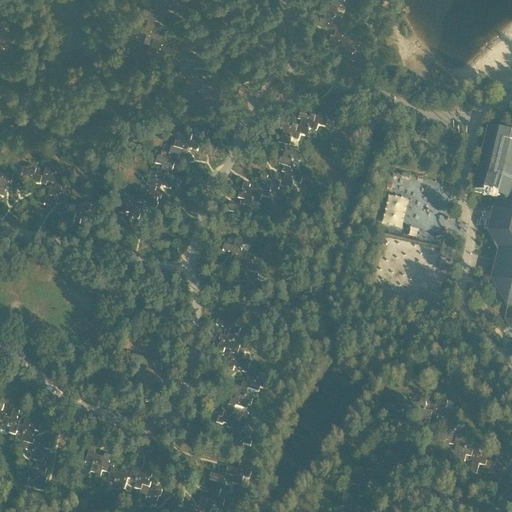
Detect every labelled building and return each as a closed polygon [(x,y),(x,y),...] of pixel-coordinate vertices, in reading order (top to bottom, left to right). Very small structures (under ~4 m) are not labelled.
[(142,24),(140,30),(146,32),(143,41),(157,45),(154,54),(163,56),(164,51),(173,53),(172,57),(181,59),(177,73),(187,75),(185,81),(191,83),(191,85),(198,87),(196,95),(202,96),(201,99),(208,101),(209,94),(217,96),(219,88),(214,87),(214,84),(207,82),(208,79),(201,77),(201,75),(196,74),(198,69),(193,68),(195,59),(193,58),(194,55),(187,53),(190,42),(183,40),(181,49),(175,48),(175,47),(165,44),(167,36),(164,36),(165,33),(155,31),(157,23),(153,22),(154,17),(162,19),(163,15),(165,16),(167,6),(175,8),(176,4),(185,7),(185,4),(196,6),(197,0),(155,0),(153,8),(144,6),(142,14),(147,16),(145,25),(142,24)] [(330,0),(330,4),(324,2),(323,9),(325,10),(323,16),(320,15),(318,22),(324,24),(325,22),(329,23),(328,26),(333,28),(333,27),(335,27),(333,34),(330,33),(328,39),(335,41),(335,40),(338,41),(338,42),(345,44),(343,54),(345,55),(344,61),(346,61),(345,66),(353,68),(355,60),(360,61),(362,50),(355,48),(356,41),(350,39),(352,32),(343,30),(345,22),(340,21),(342,15),(335,13),(337,5),(348,7),(349,3),(348,2),(348,1),(353,2),(353,0),(330,0)] [(0,67),(3,68),(5,62),(2,61),(4,52),(12,54),(14,46),(4,43),(8,29),(0,27),(0,22),(0,20),(0,67)] [(228,209),(227,215),(236,217),(235,224),(243,225),(245,216),(250,217),(252,204),(260,206),(261,199),(268,201),(269,194),(278,196),(279,190),(292,192),(294,186),(300,188),(302,180),(299,179),(300,174),(289,171),(292,163),(300,166),(302,159),(298,158),(299,153),(289,150),(291,142),(299,144),(300,138),(307,140),(309,132),(318,135),(319,129),(325,131),(327,123),(335,125),(336,120),(339,120),(341,115),(334,113),(336,105),(327,103),(326,107),(324,106),(322,113),(319,112),(318,119),(310,118),(309,121),(306,120),(306,118),(299,116),(298,123),(301,123),(299,131),(298,130),(298,129),(292,128),(292,130),(288,129),(288,127),(282,126),(280,133),(283,133),(282,139),(279,139),(277,146),(281,147),(280,154),(283,155),(282,161),(279,161),(278,168),(282,168),(281,176),(284,176),(283,185),(267,183),(267,178),(260,177),(259,184),(261,184),(261,188),(257,187),(255,194),(249,193),(250,188),(243,187),(242,194),(242,197),(239,196),(238,202),(240,203),(239,210),(228,209)] [(439,129),(420,125),(410,158),(454,169),(458,148),(437,142),(439,129)] [(511,131),(500,128),(499,133),(487,131),(483,147),(477,172),(475,179),(472,193),(492,203),(493,204),(487,232),(486,236),(496,252),(494,260),(493,267),(492,276),(490,282),(503,304),(507,310),(504,321),(510,332),(511,332),(511,131)] [(123,204),(119,216),(126,218),(126,216),(133,218),(132,222),(138,224),(140,217),(139,216),(140,212),(142,213),(144,206),(151,208),(150,211),(156,213),(158,207),(156,206),(157,203),(160,203),(162,198),(158,197),(160,189),(172,192),(173,186),(163,183),(165,178),(167,178),(169,173),(171,174),(173,167),(177,168),(180,158),(185,160),(187,152),(198,155),(198,153),(202,154),(204,147),(214,150),(216,143),(207,141),(209,134),(200,131),(197,141),(183,137),(181,146),(175,144),(173,151),(171,150),(169,157),(161,155),(160,160),(157,159),(154,167),(162,169),(160,175),(157,174),(154,184),(148,182),(147,188),(150,189),(148,196),(140,194),(138,201),(132,199),(130,206),(123,204)] [(0,200),(2,201),(4,191),(12,193),(13,190),(16,190),(16,188),(31,192),(32,187),(38,188),(38,187),(45,189),(45,186),(52,188),(52,189),(54,190),(53,193),(48,192),(46,202),(44,201),(42,210),(48,211),(50,207),(56,209),(56,210),(55,210),(53,215),(56,216),(55,220),(54,219),(52,226),(58,228),(59,224),(66,226),(65,229),(77,231),(79,224),(95,228),(98,218),(90,216),(92,208),(84,206),(84,209),(79,208),(76,219),(68,217),(70,209),(64,208),(66,201),(58,199),(60,191),(59,191),(62,179),(54,177),(56,170),(49,168),(48,171),(44,170),(41,181),(33,178),(35,171),(27,169),(26,172),(21,171),(19,178),(11,176),(11,178),(5,176),(3,182),(0,181),(0,200)] [(224,247),(222,253),(232,256),(230,263),(234,264),(233,266),(243,270),(241,277),(245,278),(244,281),(246,281),(244,290),(246,291),(245,296),(247,297),(246,302),(253,304),(256,296),(263,298),(265,293),(262,292),(264,286),(256,284),(258,277),(255,276),(257,270),(252,268),(254,259),(241,255),(243,246),(235,243),(233,250),(224,247)] [(217,321),(215,328),(225,331),(224,339),(220,338),(218,342),(221,343),(220,347),(219,347),(217,353),(223,355),(224,352),(231,353),(231,356),(230,356),(228,360),(231,361),(230,365),(228,364),(227,371),(233,373),(234,369),(241,371),(240,374),(246,375),(246,377),(248,378),(246,385),(242,384),(241,390),(235,389),(234,395),(235,396),(234,402),(230,401),(229,407),(223,406),(222,412),(223,413),(222,420),(218,419),(217,426),(223,427),(223,426),(227,427),(226,430),(231,431),(233,431),(231,440),(233,440),(231,451),(241,453),(243,446),(250,448),(252,437),(243,435),(245,427),(239,425),(241,419),(233,417),(235,408),(251,412),(254,402),(246,400),(248,391),(258,394),(259,390),(263,391),(264,384),(258,382),(260,374),(248,371),(250,363),(243,362),(245,354),(238,353),(240,346),(233,344),(235,337),(240,338),(241,333),(234,331),(237,320),(228,317),(226,324),(217,321)] [(178,318),(157,319),(157,333),(179,332),(178,318)] [(132,358),(130,368),(139,370),(131,400),(159,408),(167,377),(160,376),(163,366),(132,358)] [(110,372),(103,393),(116,397),(123,377),(110,372)] [(385,404),(383,411),(387,413),(386,416),(393,418),(392,421),(414,427),(415,422),(428,425),(430,420),(436,422),(437,418),(444,420),(443,422),(445,423),(443,429),(445,429),(444,436),(440,435),(439,442),(445,444),(445,442),(449,443),(448,446),(454,447),(454,446),(456,447),(454,453),(450,452),(449,459),(455,461),(455,460),(459,461),(459,464),(464,465),(464,462),(472,464),(470,474),(476,475),(478,466),(483,467),(482,470),(488,471),(487,474),(494,476),(494,479),(501,481),(501,483),(503,484),(502,487),(509,489),(507,499),(509,500),(508,504),(511,505),(511,475),(510,475),(511,473),(504,471),(506,463),(495,461),(494,465),(486,463),(487,460),(478,457),(478,456),(477,455),(478,451),(473,449),(472,452),(465,451),(467,443),(461,441),(462,435),(454,433),(457,425),(450,423),(453,412),(445,410),(447,402),(441,401),(440,404),(435,403),(432,414),(424,411),(426,404),(419,402),(418,405),(414,404),(411,415),(403,413),(405,405),(399,404),(400,401),(394,399),(392,406),(385,404)] [(0,423),(2,424),(2,427),(11,430),(9,436),(16,437),(16,435),(23,437),(21,444),(27,446),(26,452),(33,454),(31,462),(37,464),(35,472),(28,470),(26,475),(29,475),(28,482),(35,484),(33,491),(45,494),(47,487),(45,487),(47,479),(45,478),(46,471),(44,471),(45,466),(42,466),(44,459),(42,458),(44,452),(48,453),(50,446),(43,444),(43,445),(39,444),(40,442),(35,440),(35,441),(32,441),(34,434),(38,435),(40,428),(34,426),(33,427),(29,426),(30,423),(25,422),(24,426),(16,424),(19,413),(12,411),(10,421),(6,420),(6,417),(0,415),(1,412),(0,411),(0,423)] [(354,511),(355,508),(365,511),(367,504),(358,502),(359,498),(362,498),(362,495),(365,496),(367,488),(370,488),(372,481),(375,482),(376,478),(379,479),(381,472),(391,474),(391,473),(396,474),(398,466),(408,469),(409,462),(400,460),(402,453),(393,451),(391,460),(377,456),(374,466),(369,464),(367,470),(365,470),(363,477),(355,475),(354,481),(351,480),(349,485),(356,487),(355,494),(351,494),(348,503),(342,501),(341,508),(343,509),(342,511),(354,511)] [(88,453),(85,466),(92,467),(90,475),(96,476),(95,480),(100,481),(102,474),(109,476),(107,483),(115,485),(113,493),(119,494),(120,491),(125,492),(127,482),(136,484),(134,492),(140,493),(138,500),(146,502),(144,510),(145,510),(144,511),(211,511),(212,509),(221,511),(224,502),(218,501),(220,492),(224,493),(226,484),(241,488),(243,479),(249,481),(251,474),(237,471),(237,473),(224,470),(221,479),(210,476),(208,482),(217,485),(216,490),(214,490),(212,500),(208,499),(207,503),(201,501),(198,511),(195,510),(190,509),(189,511),(187,511),(186,511),(179,511),(176,511),(152,511),(150,511),(151,509),(155,509),(158,499),(161,499),(163,492),(156,491),(155,494),(148,493),(148,490),(149,491),(151,486),(148,485),(149,481),(151,482),(153,475),(146,473),(145,476),(138,475),(139,472),(132,470),(131,475),(125,474),(124,477),(117,475),(117,473),(113,472),(114,469),(108,467),(109,464),(102,462),(103,460),(95,458),(96,455),(88,453)]
